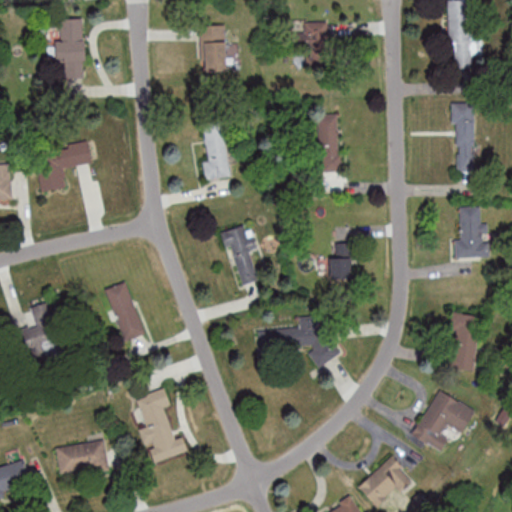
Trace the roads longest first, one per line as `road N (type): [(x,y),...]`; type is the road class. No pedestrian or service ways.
road 1 (residential): [(159,511),(222,498),(279,468),(370,387),(392,345),(401,285),(392,0)]
road 2 (residential): [(264,511),(168,249),(143,100),(139,0)]
road 3 (residential): [(162,223),(0,260)]
